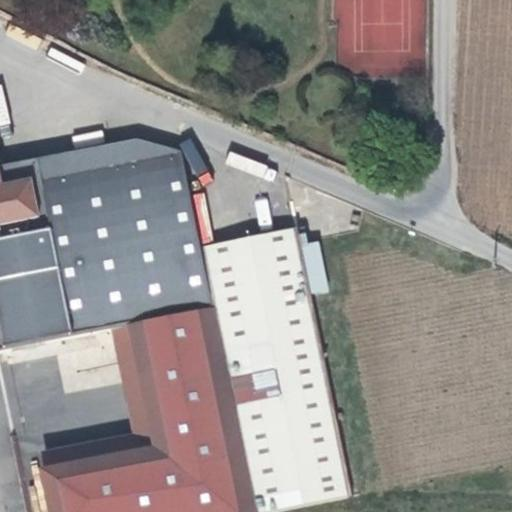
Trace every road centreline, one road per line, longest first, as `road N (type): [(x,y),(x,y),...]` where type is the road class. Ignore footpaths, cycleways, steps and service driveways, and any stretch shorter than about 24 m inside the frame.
road 1 (unclassified): [(428,204),(399,208),(0,42)]
road 2 (unclassified): [(444,0),(446,173),(428,204)]
